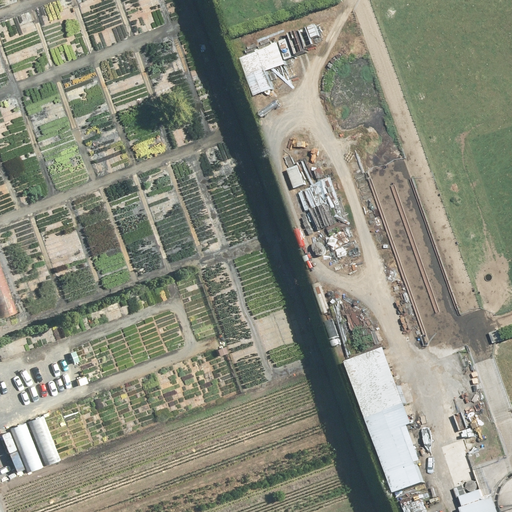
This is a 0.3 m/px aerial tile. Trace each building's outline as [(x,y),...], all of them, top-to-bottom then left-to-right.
[(320,37),(315,22),(306,25),(311,40),(320,37)] [(311,42),(304,25),(297,27),(305,50),(312,47),(311,42)] [(285,39),(278,42),(285,61),(292,59),(285,39)] [(249,107),(256,104),(253,96),(281,84),(272,64),(265,67),(258,50),(239,58),(245,78),(238,82),(249,107)] [(332,208),(340,204),(328,174),(295,188),(304,210),(328,200),(332,208)] [(356,178),(362,202),(372,199),(365,176),(356,178)] [(344,227),(341,221),(326,229),(329,235),(344,227)] [(332,248),(347,241),(343,231),(328,237),(332,248)] [(334,269),(353,264),(351,256),(332,261),(334,269)] [(0,316),(0,317),(17,312),(0,263),(0,316)] [(418,464),(422,463),(409,426),(412,425),(404,405),(415,401),(408,384),(398,387),(383,348),(343,363),(392,495),(425,483),(418,464)] [(28,422),(46,467),(62,461),(44,416),(28,422)] [(46,467),(28,422),(10,429),(28,474),(46,467)] [(455,499),(459,511),(496,511),(488,487),(455,499)] [(431,499),(428,491),(414,496),(417,504),(431,499)] [(403,511),(415,511),(411,502),(401,507),(403,511)]
